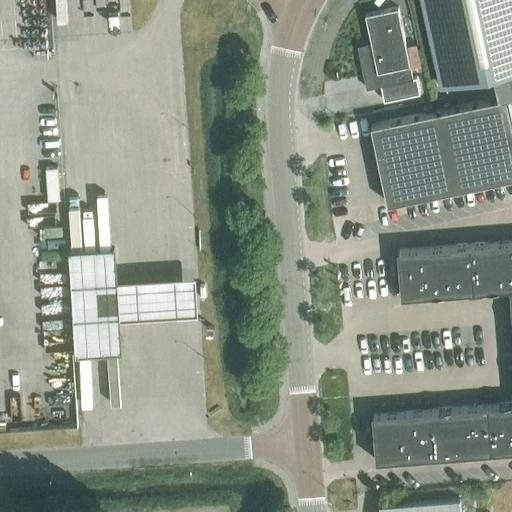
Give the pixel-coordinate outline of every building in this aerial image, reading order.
[(511,70),(511,0),(422,0),(441,86),(511,70)] [(375,56),(361,59),(367,88),(381,85),(384,101),(421,93),(417,76),(413,77),(411,65),(399,7),(366,14),(372,42),(375,56)] [(388,203),(511,177),(511,108),(509,95),(372,124),(388,203)] [(511,240),(399,249),(398,249),(402,296),(403,296),(510,287),(511,308),(511,402),(374,414),(374,413),(373,413),(377,461),(378,461),(378,460),(511,449),(511,240)] [(116,246),(70,249),(76,354),(123,351),(121,318),(119,279),(116,246)] [(196,274),(119,279),(121,318),(199,313),(196,274)] [(380,511),(461,511),(460,498),(380,504),(380,511)]
